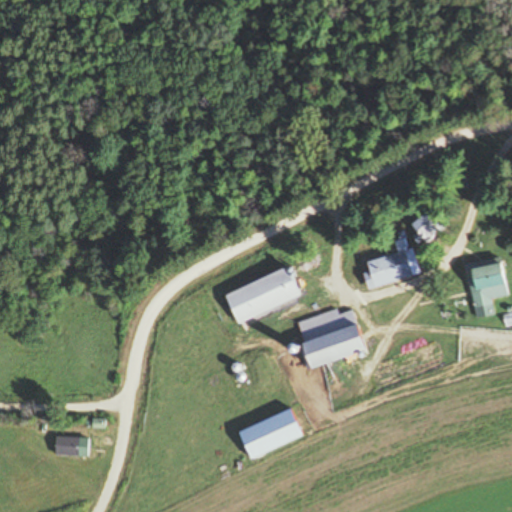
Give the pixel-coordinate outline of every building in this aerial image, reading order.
[(412,224),(425,244),(448,229),(435,209),(412,224)] [(368,263),(371,273),(365,275),(369,290),(421,274),(414,249),(368,263)] [(466,265),(474,307),(508,301),(500,259),(466,265)] [(365,354),(353,310),(338,315),(337,311),(299,321),(305,345),(300,346),(307,370),(365,354)] [(89,457),(89,438),(56,438),(56,457),(89,457)]
